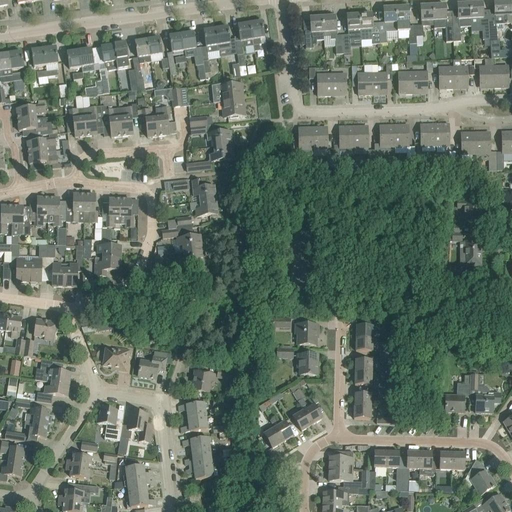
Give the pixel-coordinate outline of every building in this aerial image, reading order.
[(0,0),(0,8),(8,7),(6,0),(0,0)] [(489,24),(490,41),(491,54),(491,60),(510,59),(511,58),(511,50),(509,51),(500,52),(500,40),(497,40),(497,31),(502,31),(504,29),(504,25),(511,24),(510,17),(511,17),(510,3),(494,4),(495,24),(489,24)] [(483,24),(482,19),(483,19),(482,4),(470,5),(471,28),(471,33),(482,33),(482,36),(483,41),(490,41),(489,24),(483,24)] [(453,43),(461,43),(460,29),(471,28),(470,5),(457,6),(458,25),(452,25),(453,43)] [(434,22),(446,21),(445,6),(433,7),(434,22)] [(434,22),(433,7),(420,8),(421,27),(423,27),(428,27),(427,22),(434,22)] [(409,27),(408,8),(396,9),(397,34),(408,33),(409,46),(416,45),(416,38),(415,27),(409,27)] [(397,34),(396,9),(383,10),(384,24),(378,24),(379,34),(379,45),(386,44),(386,34),(397,34)] [(372,25),(372,15),(359,16),(361,42),(372,41),(372,45),(379,45),(379,34),(378,24),(372,25)] [(361,42),(359,16),(347,17),(348,32),(349,36),(342,37),(343,47),(343,55),(351,55),(350,43),(361,42)] [(337,37),(337,33),(336,33),(335,18),(322,19),(324,34),(324,39),(330,38),(331,41),(335,41),(336,56),(343,55),(343,47),(342,37),(337,37)] [(305,37),(302,37),(302,46),(306,46),(306,50),(313,49),(313,46),(317,46),(316,42),(324,41),(324,39),(324,34),(322,19),(310,20),(311,32),(305,32),(305,37)] [(254,53),(260,52),(260,46),(261,46),(261,40),(264,39),(262,23),(250,25),(254,53)] [(241,78),(245,77),(247,77),(244,56),(254,54),(254,53),(250,25),(238,27),(240,43),(235,44),(239,68),(241,78)] [(215,30),(218,46),(229,45),(230,44),(228,28),(215,30)] [(218,46),(215,30),(203,32),(206,48),(201,49),(206,80),(210,80),(209,75),(211,74),(208,54),(219,52),(218,46)] [(184,52),(195,50),(196,50),(194,34),(181,36),(184,52)] [(172,54),(184,52),(181,36),(169,38),(172,54)] [(159,39),(147,41),(151,64),(152,64),(151,57),(162,55),(161,49),(159,39)] [(147,41),(135,43),(138,59),(139,66),(140,66),(151,64),(147,41)] [(125,45),(121,46),(120,43),(114,43),(115,46),(114,47),(117,72),(130,70),(125,45)] [(117,72),(114,47),(101,49),(103,64),(104,64),(105,68),(107,70),(107,73),(117,72)] [(47,72),(48,78),(57,77),(57,71),(59,71),(56,49),(44,50),(46,66),(47,72)] [(200,81),(206,80),(201,49),(196,50),(195,50),(197,64),(200,81)] [(34,68),(46,66),(44,50),(31,52),(34,68)] [(95,73),(94,67),(91,50),(79,52),(81,68),(82,68),(83,74),(95,73)] [(69,70),(81,68),(79,52),(67,54),(69,70)] [(11,71),(24,70),(22,53),(10,55),(11,71)] [(13,83),(12,75),(11,71),(10,55),(0,55),(0,78),(0,79),(3,78),(3,84),(13,83)] [(186,69),(185,64),(186,64),(185,58),(175,59),(176,65),(179,65),(180,70),(186,69)] [(170,77),(167,60),(161,61),(163,71),(166,70),(167,77),(170,77)] [(493,68),(479,68),(480,87),(494,87),(493,71),(493,68)] [(467,69),(453,69),(453,72),(454,88),(468,87),(467,69)] [(508,71),(493,71),(494,87),(494,90),(508,89),(508,71)] [(132,95),(139,94),(139,93),(136,80),(135,72),(129,73),(130,84),(132,95)] [(453,72),(439,73),(439,91),(454,91),(454,88),(453,72)] [(24,91),(22,73),(12,75),(13,83),(14,92),(24,91)] [(427,74),(413,74),(414,93),(427,92),(427,82),(427,74)] [(386,75),(372,75),(372,78),(373,94),(387,93),(387,83),(386,75)] [(346,76),(332,76),(332,79),(332,95),(346,94),(346,84),(346,76)] [(413,77),(398,78),(399,96),(413,96),(414,96),(414,93),(413,77)] [(143,78),(136,80),(139,93),(139,94),(145,93),(146,92),(143,78)] [(372,78),(358,79),(358,97),(373,97),(373,94),(372,78)] [(332,79),(317,80),(318,98),(332,98),(332,95),(332,79)] [(86,99),(97,98),(97,97),(104,96),(102,83),(95,84),(96,88),(85,90),(86,99)] [(213,104),(223,104),(243,102),(242,86),(227,87),(226,85),(221,85),(212,87),(213,104)] [(61,101),(68,100),(66,86),(59,87),(61,101)] [(0,104),(5,104),(10,103),(9,98),(4,99),(3,92),(0,91),(0,104)] [(172,92),(173,108),(182,107),(180,91),(172,92)] [(224,119),(235,118),(245,117),(243,102),(223,104),(224,119)] [(167,109),(167,105),(162,106),(162,110),(160,110),(161,113),(156,114),(157,121),(159,138),(169,137),(169,136),(177,135),(175,124),(168,124),(167,115),(169,114),(169,109),(167,109)] [(18,122),(35,120),(34,115),(45,114),(44,106),(38,106),(39,109),(17,111),(18,122)] [(123,138),(121,116),(121,115),(116,115),(115,111),(107,112),(106,108),(101,109),(101,114),(102,118),(109,117),(111,139),(123,138)] [(88,114),(83,115),(86,138),(97,137),(94,115),(101,114),(101,109),(88,110),(88,114)] [(125,114),(121,115),(121,116),(123,138),(133,137),(132,125),(131,115),(133,114),(132,109),(125,110),(125,114)] [(86,138),(83,115),(79,115),(78,111),(70,112),(71,123),(66,123),(67,130),(67,134),(67,135),(74,134),(75,139),(86,138)] [(151,122),(150,111),(142,112),(143,117),(145,117),(148,139),(159,138),(157,121),(151,122)] [(46,124),(46,119),(35,120),(18,122),(19,133),(41,130),(41,133),(52,132),(52,124),(46,124)] [(191,129),(204,128),(207,127),(206,119),(190,121),(191,129)] [(435,126),(420,126),(421,146),(436,145),(435,129),(435,126)] [(394,127),(380,127),(380,137),(380,150),(395,150),(394,130),(394,127)] [(191,136),(201,135),(205,135),(205,134),(204,128),(191,129),(191,136)] [(340,151),(354,151),(354,131),(354,128),(339,128),(340,146),(340,151)] [(314,151),(313,132),(313,129),(298,129),(299,152),(299,156),(314,156),(314,151)] [(449,129),(435,129),(436,145),(436,149),(436,154),(445,154),(445,149),(449,148),(449,129)] [(408,130),(394,130),(395,150),(395,153),(407,153),(409,152),(408,130)] [(368,152),(368,150),(368,131),(354,131),(354,151),(355,156),(368,156),(368,152)] [(314,151),(328,151),(327,132),(313,132),(314,151)] [(232,147),(230,133),(208,135),(209,142),(213,142),(213,149),(232,147)] [(476,134),(461,135),(461,154),(476,154),(476,137),(476,134)] [(57,139),(57,135),(53,136),(49,136),(49,139),(49,142),(44,142),(27,144),(28,147),(29,155),(53,152),(52,147),(56,147),(55,146),(55,140),(57,139)] [(511,136),(502,137),(502,147),(502,156),(503,156),(508,156),(511,155),(511,136)] [(490,137),(476,137),(476,154),(476,157),(476,163),(489,163),(489,173),(497,173),(497,172),(497,167),(496,167),(496,160),(496,154),(490,154),(490,151),(490,147),(490,137)] [(211,163),(233,161),(232,147),(213,149),(214,156),(210,156),(211,163)] [(54,158),(53,152),(29,155),(30,166),(52,164),(52,166),(53,170),(61,169),(61,165),(57,165),(57,157),(54,158)] [(428,161),(415,162),(416,171),(428,170),(428,161)] [(187,173),(201,172),(200,165),(186,166),(187,173)] [(165,194),(187,191),(186,181),(164,184),(165,194)] [(203,189),(202,182),(192,183),(193,190),(194,198),(200,197),(200,203),(190,205),(216,202),(214,188),(203,189)] [(511,192),(503,192),(503,203),(501,203),(501,206),(502,206),(502,210),(511,210),(511,192)] [(67,198),(66,224),(71,224),(79,224),(84,224),(84,196),(73,196),(73,198),(67,198)] [(84,196),(84,224),(89,224),(96,224),(96,230),(95,230),(94,241),(96,241),(102,241),(102,242),(102,231),(103,219),(97,219),(95,219),(95,197),(84,196)] [(34,216),(33,217),(33,220),(34,222),(35,222),(34,227),(36,227),(36,228),(37,229),(40,229),(41,228),(41,227),(43,227),(43,224),(48,224),(49,200),(37,200),(37,205),(37,214),(34,214),(34,216)] [(49,200),(48,224),(53,225),(53,227),(61,228),(61,222),(66,222),(66,215),(59,214),(59,202),(59,200),(49,200)] [(107,217),(107,229),(114,229),(114,226),(120,227),(120,201),(109,201),(109,205),(109,217),(107,217)] [(120,201),(120,227),(125,227),(125,229),(133,229),(133,223),(131,223),(131,201),(120,201)] [(218,216),(216,202),(190,205),(190,212),(196,212),(196,218),(208,217),(218,216)] [(481,223),(481,203),(464,203),(458,203),(458,210),(464,210),(464,223),(481,223)] [(30,237),(31,214),(31,209),(23,208),(1,208),(1,230),(0,229),(0,235),(7,236),(7,225),(12,225),(12,240),(18,240),(18,236),(24,236),(24,237),(30,237)] [(168,232),(177,231),(177,228),(192,226),(191,219),(178,220),(178,221),(167,222),(168,232)] [(163,240),(173,239),(178,238),(178,235),(193,233),(192,226),(177,228),(177,231),(168,232),(162,233),(163,240)] [(102,231),(102,242),(111,242),(111,231),(102,231)] [(462,243),(462,234),(452,234),(452,243),(462,243)] [(183,247),(184,254),(202,252),(202,251),(203,250),(204,249),(204,246),(202,245),(201,245),(200,238),(177,240),(178,247),(183,247)] [(84,241),(84,250),(96,249),(96,241),(94,241),(84,241)] [(481,263),(481,243),(473,243),(464,243),(464,244),(460,244),(460,263),(476,263),(476,270),(481,270),(481,263)] [(0,245),(0,253),(11,254),(11,251),(11,248),(12,246),(0,245)] [(12,258),(20,258),(20,246),(12,246),(11,248),(11,251),(11,254),(12,254),(12,258)] [(48,259),(48,247),(41,247),(40,258),(29,258),(29,283),(30,283),(31,286),(36,286),(37,284),(41,284),(41,269),(47,269),(48,259)] [(65,247),(65,250),(66,250),(70,250),(76,250),(76,261),(84,261),(84,247),(83,247),(77,247),(65,247)] [(120,260),(121,248),(98,248),(98,254),(104,254),(103,259),(120,260)] [(185,261),(180,261),(181,271),(178,271),(178,276),(186,275),(185,268),(204,265),(203,259),(204,258),(205,257),(205,254),(203,253),(202,253),(202,252),(184,254),(185,261)] [(20,258),(19,260),(17,260),(17,283),(29,283),(29,258),(20,258)] [(103,260),(95,259),(95,278),(106,278),(106,272),(120,272),(120,260),(103,259),(103,260)] [(11,281),(12,264),(4,264),(3,281),(11,281)] [(65,267),(65,265),(53,265),(53,269),(53,281),(53,288),(64,288),(65,267)] [(77,289),(77,265),(70,265),(70,266),(65,265),(64,288),(77,289)] [(172,270),(158,272),(159,280),(173,278),(172,270)] [(0,331),(6,332),(8,317),(0,316),(0,331)] [(19,340),(20,329),(22,319),(8,317),(6,332),(13,333),(12,339),(19,340)] [(290,329),(290,320),(273,320),(273,328),(290,329)] [(54,343),(54,340),(56,324),(37,322),(34,337),(45,339),(44,342),(54,343)] [(379,340),(380,322),(366,322),(366,328),(356,328),(356,340),(372,340),(379,340)] [(318,339),(318,327),(296,326),(295,335),(298,335),(298,346),(316,347),(316,339),(318,339)] [(372,353),(372,340),(356,340),(356,352),(372,353)] [(391,352),(379,352),(378,357),(395,358),(395,341),(391,341),(391,352)] [(17,349),(15,357),(24,358),(26,343),(18,342),(17,349)] [(26,343),(24,358),(32,359),(32,360),(35,360),(39,361),(40,358),(32,357),(34,343),(27,342),(27,343),(26,343)] [(131,352),(115,350),(114,352),(105,351),(103,367),(112,369),(111,371),(128,373),(131,352)] [(292,350),(281,350),(281,351),(277,351),(277,359),(292,360),(293,351),(292,351),(292,350)] [(317,377),(318,357),(297,356),(297,369),(300,369),(300,376),(317,377)] [(165,372),(166,360),(153,358),(153,364),(141,362),(138,378),(156,381),(158,371),(165,372)] [(35,360),(35,363),(41,364),(40,370),(38,382),(53,384),(69,387),(71,375),(61,373),(63,364),(56,364),(46,362),(42,361),(39,361),(35,360)] [(371,374),(372,362),(355,362),(355,374),(371,374)] [(12,369),(11,376),(19,378),(20,370),(12,369)] [(235,382),(236,375),(234,375),(234,374),(218,370),(216,380),(232,383),(232,382),(235,382)] [(214,384),(215,376),(195,373),(193,385),(195,385),(194,393),(209,395),(210,383),(214,384)] [(122,385),(130,385),(130,374),(122,374),(122,385)] [(371,387),(371,374),(355,374),(355,386),(365,387),(371,387)] [(500,405),(500,395),(489,395),(489,391),(486,388),(478,387),(478,377),(470,376),(470,391),(478,391),(478,398),(476,398),(475,414),(493,415),(493,405),(500,405)] [(293,395),(302,390),(301,388),(306,385),(304,380),(299,384),(290,389),(293,395)] [(38,393),(36,403),(41,404),(51,405),(53,396),(67,398),(69,387),(53,384),(52,389),(46,388),(45,394),(38,393)] [(15,399),(17,388),(8,387),(7,398),(15,399)] [(371,408),(371,396),(355,396),(354,408),(371,408)] [(463,414),(464,404),(464,398),(446,397),(446,413),(463,414)] [(0,411),(8,412),(9,402),(0,400),(0,411)] [(29,410),(30,402),(17,400),(15,408),(29,410)] [(308,409),(303,400),(298,403),(303,412),(312,427),(322,420),(314,406),(308,409)] [(230,410),(231,403),(214,401),(213,407),(230,410)] [(207,426),(205,410),(208,410),(207,404),(178,408),(179,413),(187,412),(189,428),(181,429),(182,435),(211,431),(210,426),(207,426)] [(371,421),(371,420),(371,408),(354,408),(354,420),(371,421)] [(12,409),(8,416),(15,420),(19,412),(12,409)] [(26,415),(25,422),(48,426),(48,424),(50,425),(51,418),(49,417),(50,412),(31,409),(30,416),(26,415)] [(98,416),(97,425),(107,426),(111,427),(109,441),(119,443),(120,439),(122,426),(115,425),(117,412),(101,409),(100,417),(98,416)] [(301,433),(312,427),(303,412),(293,418),(301,433)] [(394,426),(394,416),(394,414),(389,413),(389,419),(377,419),(377,425),(394,426)] [(122,426),(120,439),(125,439),(128,440),(131,440),(132,432),(137,433),(137,434),(138,437),(139,437),(138,442),(139,443),(150,444),(152,428),(147,427),(148,416),(130,414),(128,427),(122,426)] [(279,426),(275,419),(270,422),(274,429),(283,444),(293,437),(285,423),(279,426)] [(510,436),(511,435),(511,419),(503,424),(510,436)] [(48,426),(25,422),(24,430),(28,430),(27,437),(46,440),(47,433),(49,434),(50,427),(48,426)] [(272,450),(283,444),(274,429),(264,436),(272,450)] [(22,443),(23,435),(6,432),(5,440),(22,443)] [(119,443),(117,454),(126,456),(127,451),(128,440),(125,439),(120,439),(119,443)] [(211,461),(209,445),(212,445),(211,439),(183,442),(183,448),(191,447),(193,463),(189,463),(189,461),(185,461),(186,467),(189,466),(190,471),(186,471),(187,477),(191,477),(191,474),(195,474),(196,482),(213,479),(212,471),(216,471),(214,460),(211,461)] [(23,464),(25,451),(14,449),(15,445),(2,443),(0,454),(10,455),(9,462),(23,464)] [(97,454),(98,446),(82,443),(81,451),(97,454)] [(330,459),(330,470),(352,471),(353,453),(345,453),(345,459),(330,459)] [(374,469),(387,469),(387,453),(375,453),(374,469)] [(399,470),(399,463),(399,453),(387,453),(386,475),(392,475),(392,470),(399,470)] [(419,470),(420,454),(407,453),(407,470),(419,470)] [(432,454),(420,454),(419,470),(420,470),(419,477),(419,480),(425,480),(425,477),(435,477),(436,471),(431,471),(432,464),(432,463),(432,454)] [(452,471),(452,455),(440,454),(440,471),(452,471)] [(116,473),(117,464),(116,464),(118,457),(105,455),(104,462),(105,462),(105,465),(111,466),(110,472),(116,473)] [(464,472),(465,455),(452,455),(452,471),(464,472)] [(91,464),(92,459),(73,456),(73,462),(67,461),(67,466),(88,469),(89,464),(91,464)] [(138,463),(128,461),(124,461),(126,470),(125,470),(126,478),(123,478),(124,489),(127,488),(129,504),(126,504),(127,510),(156,507),(156,501),(148,502),(146,486),(150,486),(150,488),(154,488),(153,482),(150,483),(149,478),(153,477),(152,472),(148,472),(148,475),(145,475),(143,467),(138,468),(138,463)] [(21,478),(23,464),(9,462),(8,469),(3,468),(2,476),(21,478)] [(483,474),(480,469),(482,466),(476,462),(467,476),(476,490),(473,492),(472,494),(475,499),(477,499),(496,488),(490,478),(488,479),(485,474),(483,474)] [(89,481),(89,475),(87,474),(88,469),(67,466),(66,471),(71,472),(70,478),(89,481)] [(330,470),(329,483),(346,483),(352,483),(352,471),(330,470)] [(402,493),(403,482),(396,481),(396,487),(386,487),(385,493),(402,493)] [(409,486),(408,493),(414,493),(419,494),(419,486),(409,486)] [(358,496),(358,490),(348,489),(346,489),(338,489),(338,495),(324,495),(323,507),(341,507),(349,507),(349,496),(358,496)] [(83,499),(84,494),(65,492),(65,498),(59,497),(59,502),(80,504),(80,499),(83,499)] [(414,493),(408,493),(408,498),(407,498),(407,511),(413,511),(414,494),(419,494),(414,493)] [(486,505),(482,508),(484,511),(509,511),(501,497),(492,502),(486,505)] [(81,511),(82,510),(79,509),(80,504),(59,502),(58,507),(64,508),(63,511),(81,511)]
